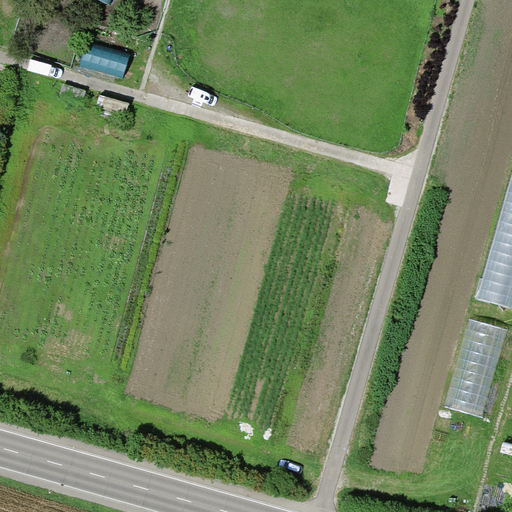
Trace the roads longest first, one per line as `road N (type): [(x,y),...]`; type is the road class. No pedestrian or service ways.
road 1 (track): [(418,177),(0,57)]
road 2 (secondary): [(228,511),(0,448)]
